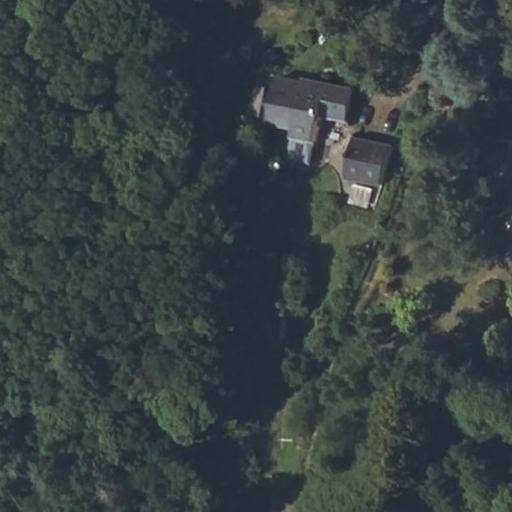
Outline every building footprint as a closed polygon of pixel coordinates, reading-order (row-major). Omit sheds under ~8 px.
[(325,128),(343,129),(353,98),(307,92),(308,95),(282,91),(275,138),(297,140),(297,151),(321,155),(325,128)] [(353,98),(343,129),(352,130),(356,99),(353,98)] [(400,154),(360,148),(354,188),(389,193),(400,154)] [(205,161),(209,173),(220,170),(216,158),(205,161)] [(226,188),(220,170),(209,173),(215,192),(226,188)]
